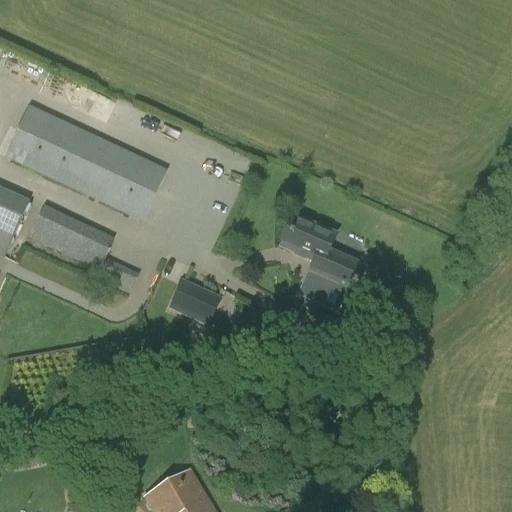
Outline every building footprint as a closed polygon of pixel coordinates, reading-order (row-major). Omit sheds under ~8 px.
[(168,174),(159,170),(32,111),(25,125),(23,129),(8,160),(135,221),(144,225),(168,174)] [(0,252),(5,255),(27,207),(0,194),(0,252)] [(30,241),(98,272),(100,273),(105,261),(113,242),(44,209),(42,215),(30,241)] [(327,255),(334,239),(295,221),(282,248),(320,266),(315,278),(343,292),(354,268),(327,255)] [(182,284),(169,312),(209,330),(222,301),(182,284)] [(370,353),(363,327),(302,343),(309,369),(370,353)] [(212,511),(191,475),(145,501),(151,511),(212,511)]
